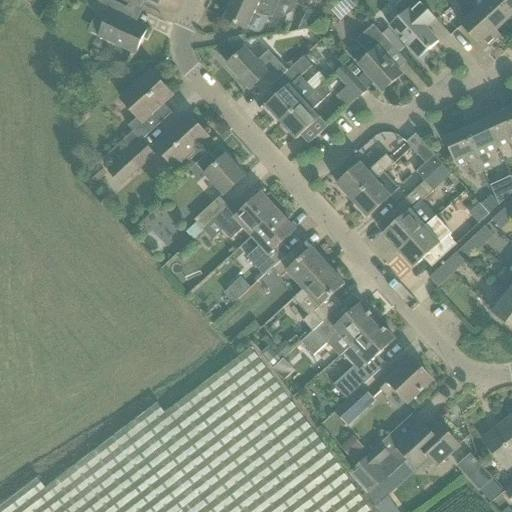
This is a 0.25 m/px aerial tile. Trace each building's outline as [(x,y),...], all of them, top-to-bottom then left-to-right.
[(126,21),(131,11),(131,10),(109,0),(100,0),(97,8),(110,14),(98,37),(134,54),(134,55),(135,55),(147,29),(146,29),(146,30),(126,21)] [(233,0),(224,20),(242,29),(246,30),(253,15),(272,19),(273,17),(272,17),(280,0),(233,0)] [(436,21),(423,6),(418,0),(406,0),(395,9),(402,17),(400,19),(401,19),(391,28),(405,44),(419,59),(428,50),(429,51),(439,43),(427,29),(436,21)] [(501,36),(497,32),(467,0),(466,0),(459,7),(470,18),(461,27),(470,37),(484,51),(501,36)] [(467,0),(497,32),(511,17),(511,16),(496,0),(480,0),(481,0),(480,0),(467,0)] [(511,0),(496,0),(511,16),(511,0)] [(307,11),(298,30),(310,27),(321,17),(307,11)] [(394,49),(380,34),(374,26),(356,42),(369,57),(359,66),(370,78),(383,93),(402,75),(385,57),(394,49)] [(259,82),(267,91),(287,71),(268,51),(257,62),(245,49),(242,52),(227,66),(250,90),(259,82)] [(311,67),(302,58),(284,75),(293,84),(311,67)] [(358,99),(368,91),(344,65),(335,74),(358,99)] [(85,66),(76,72),(83,82),(92,76),(85,66)] [(360,73),(355,67),(351,71),(356,77),(360,73)] [(156,110),(172,96),(151,73),(136,87),(122,100),(137,117),(128,125),(132,130),(124,138),(133,148),(133,149),(143,140),(165,120),(156,110)] [(312,112),(332,94),(323,84),(314,92),(315,92),(281,124),(296,141),(319,120),(312,112)] [(266,108),(281,124),(315,92),(314,92),(308,85),(296,95),(289,87),(266,108)] [(511,125),(506,112),(485,121),(498,150),(511,144),(511,146),(511,125)] [(174,128),(154,146),(175,169),(178,172),(187,164),(184,161),(186,160),(189,162),(199,153),(197,150),(210,138),(189,115),(174,128)] [(465,130),(483,171),(492,167),(486,155),(498,150),(485,121),(465,130)] [(483,171),(465,130),(444,139),(457,168),(469,163),(475,175),(483,171)] [(416,135),(406,143),(420,158),(425,164),(435,156),(429,150),(416,135)] [(108,171),(120,185),(154,154),(142,141),(108,171)] [(353,202),(385,173),(394,165),(385,155),(367,172),(360,165),(338,186),(353,202)] [(205,176),(224,197),(246,177),(226,156),(205,176)] [(443,165),(435,156),(425,164),(415,172),(424,182),(443,165)] [(99,166),(89,175),(96,183),(106,174),(99,166)] [(385,173),(353,202),(368,219),(400,189),(385,173)] [(384,236),(399,252),(437,217),(422,201),(432,191),(424,183),(401,205),(386,218),(394,227),(384,236)] [(252,236),(278,212),(262,195),(242,212),(234,203),(229,208),(228,207),(213,221),(231,240),(244,227),(252,236)] [(490,196),(480,206),(489,215),(500,205),(490,196)] [(213,221),(228,207),(220,198),(205,211),(194,221),(196,223),(186,232),(192,240),(203,230),(213,221)] [(479,205),(469,214),(479,225),(489,215),(480,206),(479,205)] [(511,216),(505,209),(493,221),(502,230),(511,220),(511,216)] [(295,231),(278,212),(252,236),(260,244),(246,257),(264,277),(273,269),(284,258),(276,249),(295,231)] [(432,268),(453,249),(456,246),(447,236),(452,232),(437,217),(399,252),(414,269),(424,259),(432,268)] [(485,228),(472,239),(481,249),(494,237),(485,228)] [(481,249),(472,239),(460,250),(469,259),(481,249)] [(293,250),(284,258),(273,269),(281,277),(286,272),(302,289),(303,290),(328,267),(312,250),(301,259),(293,250)] [(456,254),(430,278),(438,288),(465,263),(456,254)] [(303,321),(312,331),(336,310),(337,311),(343,305),(334,295),(345,285),(328,267),(303,290),(302,289),(292,298),(309,315),(303,321)] [(233,287),(225,295),(233,303),(241,296),(233,287)] [(511,328),(511,299),(506,296),(505,298),(493,314),(511,328)] [(341,353),(342,355),(376,325),(369,318),(372,315),(362,304),(345,319),(337,311),(336,310),(312,331),(301,342),(313,355),(326,342),(338,356),(341,353)] [(333,385),(347,400),(362,387),(368,382),(372,378),(386,365),(378,356),(395,340),(385,329),(382,332),(376,325),(342,355),(353,367),(333,385)] [(278,363),(284,357),(275,347),(268,353),(278,363)] [(369,511),(328,453),(250,351),(165,416),(158,407),(47,491),(39,480),(0,509),(0,511),(369,511)] [(409,403),(418,395),(433,381),(412,359),(380,389),(387,396),(395,389),(409,403)] [(300,370),(287,381),(296,391),(309,380),(300,370)] [(374,401),(362,387),(347,400),(336,411),(348,425),(374,401)] [(506,469),(511,464),(511,417),(501,427),(503,430),(486,445),(506,469)] [(437,465),(443,460),(458,447),(438,426),(430,434),(422,425),(399,447),(418,467),(428,456),(437,465)] [(352,438),(341,448),(350,458),(361,448),(352,438)] [(379,444),(348,473),(368,495),(388,476),(379,466),(390,455),(379,444)] [(470,455),(457,466),(480,491),(492,480),(470,455)]
